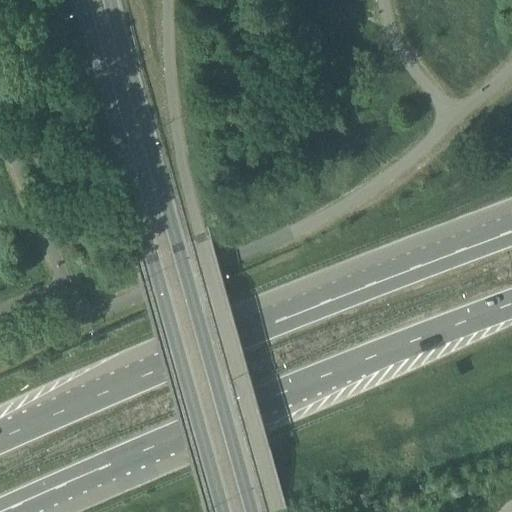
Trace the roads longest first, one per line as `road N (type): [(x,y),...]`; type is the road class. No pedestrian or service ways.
road 1 (primary): [(511,225),(275,317),(0,439)]
road 2 (primary): [(19,511),(511,305)]
road 3 (secondary): [(84,0),(155,225),(228,511)]
road 4 (secondary): [(257,511),(114,0)]
